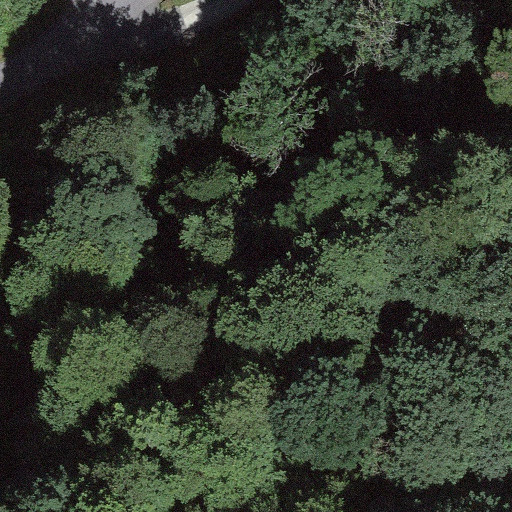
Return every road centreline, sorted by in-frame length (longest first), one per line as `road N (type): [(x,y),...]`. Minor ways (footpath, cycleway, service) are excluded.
road 1 (track): [(229,0),(152,31),(85,32)]
road 2 (unclassified): [(0,85),(85,32),(115,0)]
